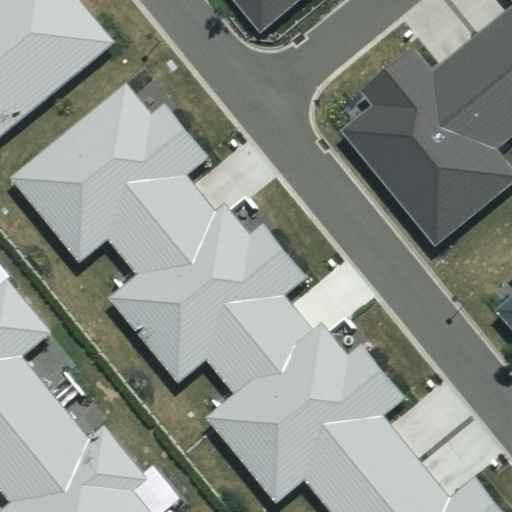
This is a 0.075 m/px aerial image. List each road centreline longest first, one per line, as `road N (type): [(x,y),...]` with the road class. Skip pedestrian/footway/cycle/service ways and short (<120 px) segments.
road 1 (residential): [(259,101),(511,416)]
road 2 (residential): [(259,101),(383,0)]
road 3 (residential): [(176,0),(259,101)]
